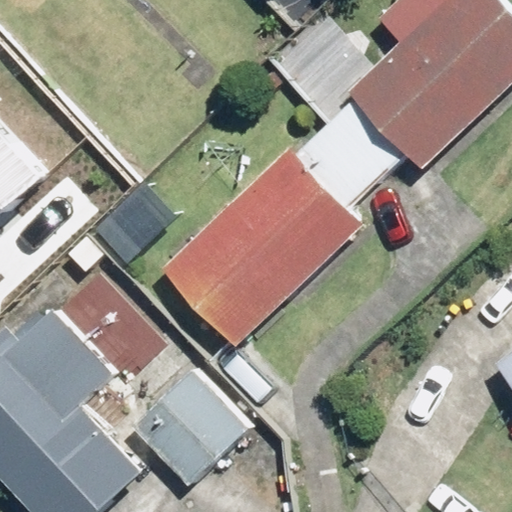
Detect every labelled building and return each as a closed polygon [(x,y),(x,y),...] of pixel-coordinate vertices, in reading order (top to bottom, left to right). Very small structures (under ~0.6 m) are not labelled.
[(408,0),(341,61),(442,171),(511,106),(511,1),(511,0),(408,0)] [(155,164),(192,129),(179,116),(195,100),(156,61),(104,112),(155,164)] [(0,215),(68,151),(0,79),(0,215)] [(358,99),(313,140),(372,204),(416,164),(358,99)] [(170,265),(239,341),(365,228),(296,152),(170,265)] [(184,215),(151,181),(99,229),(132,264),(184,215)] [(0,340),(0,457),(49,511),(108,511),(151,473),(96,413),(121,390),(41,303),(0,340)] [(154,428),(202,480),(261,426),(213,374),(154,428)]
